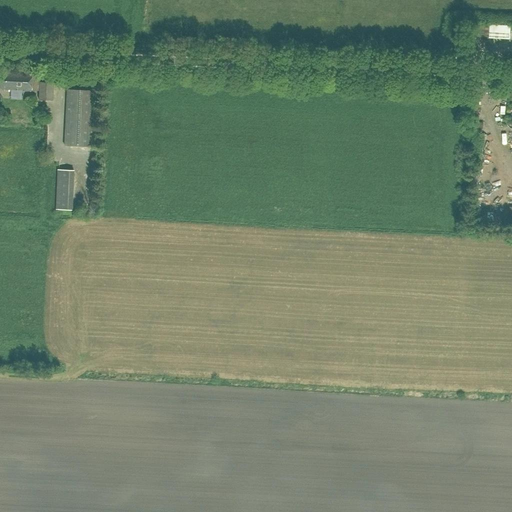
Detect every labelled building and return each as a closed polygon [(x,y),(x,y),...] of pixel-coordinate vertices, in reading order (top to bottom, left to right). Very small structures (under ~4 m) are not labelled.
[(0,89),(31,91),(31,74),(0,72),(0,89)] [(39,75),(32,75),(31,91),(38,91),(39,75)] [(38,100),(51,101),(53,83),(39,82),(38,100)] [(87,148),(89,118),(96,119),(97,101),(91,100),(91,92),(67,90),(62,146),(87,148)] [(73,170),(57,170),(55,210),(71,210),(73,170)]
